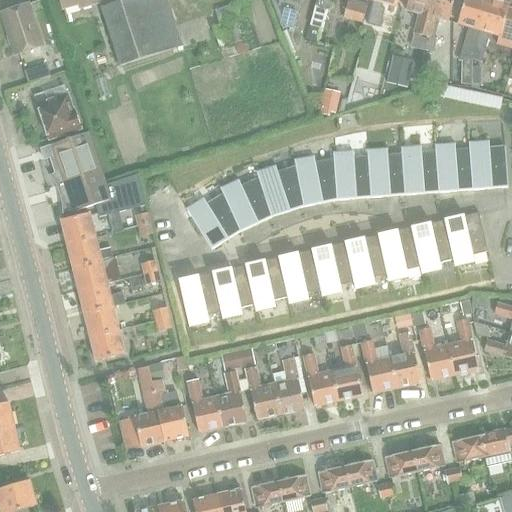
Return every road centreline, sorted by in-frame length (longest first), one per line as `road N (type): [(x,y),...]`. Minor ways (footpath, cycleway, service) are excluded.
road 1 (residential): [(87,495),(511,400)]
road 2 (tertiary): [(87,495),(0,177)]
